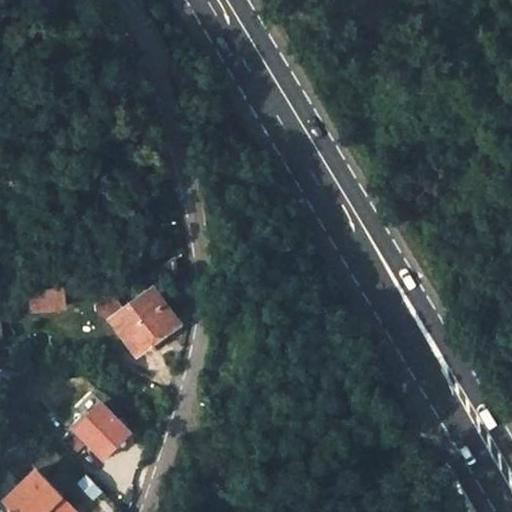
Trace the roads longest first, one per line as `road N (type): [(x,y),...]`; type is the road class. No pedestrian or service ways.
road 1 (primary): [(511,477),(221,0)]
road 2 (residential): [(146,511),(184,406),(200,324),(200,264),(194,204),(148,46),(123,0)]
